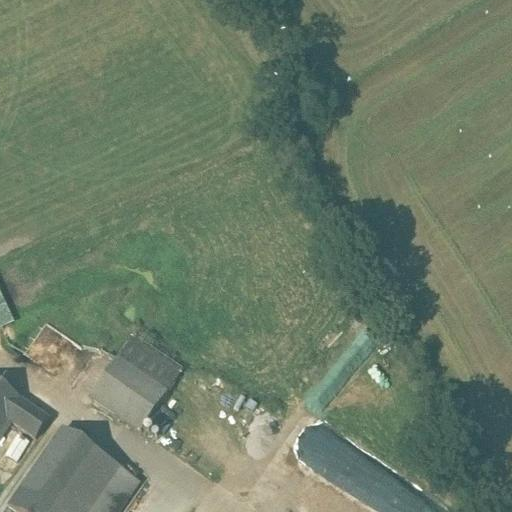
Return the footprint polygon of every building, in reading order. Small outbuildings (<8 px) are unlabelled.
[(167,394),(117,361),(90,401),(139,435),(167,394)] [(0,434),(8,422),(22,403),(0,387),(0,434)] [(48,421),(22,403),(8,422),(34,440),(48,421)] [(61,430),(6,509),(10,511),(64,511),(102,458),(61,430)] [(102,458),(64,511),(86,511),(117,469),(102,458)] [(117,469),(86,511),(105,511),(129,478),(117,469)] [(105,511),(121,511),(140,485),(129,478),(105,511)] [(449,511),(414,489),(399,511),(449,511)]
